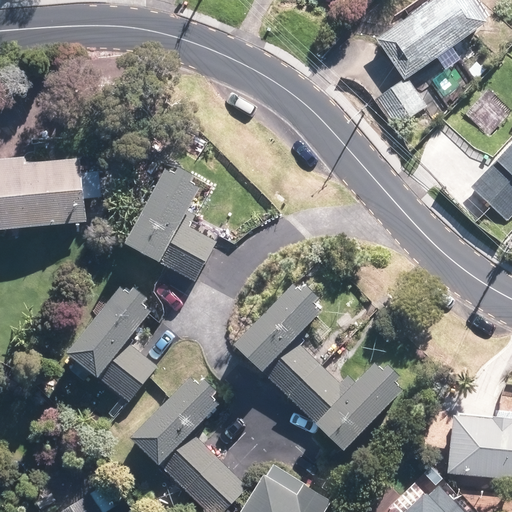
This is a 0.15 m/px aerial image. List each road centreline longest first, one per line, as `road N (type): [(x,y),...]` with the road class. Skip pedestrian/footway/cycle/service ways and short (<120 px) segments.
road 1 (residential): [(0,33),(118,28),(227,57),(316,115),(438,251),(511,301)]
road 2 (unknown): [(404,218),(277,238),(207,291),(197,321),(207,364),(287,459)]
